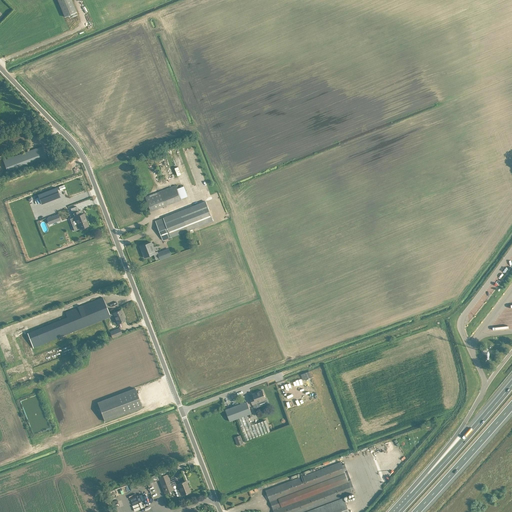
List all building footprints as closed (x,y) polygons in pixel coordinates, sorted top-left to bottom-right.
[(57,0),(65,17),(76,12),(70,0),(57,0)] [(82,0),(92,27),(169,0),(168,0),(82,0)] [(31,22),(13,30),(17,39),(35,31),(31,22)] [(0,152),(30,141),(25,128),(0,137),(0,152)] [(3,160),(8,174),(47,159),(42,146),(3,160)] [(176,186),(146,197),(151,211),(181,199),(176,186)] [(56,187),(38,195),(41,204),(60,197),(56,187)] [(213,220),(206,201),(156,221),(163,240),(213,220)] [(74,213),(73,213),(74,217),(75,217),(77,221),(80,229),(84,227),(88,226),(84,213),(83,214),(81,210),(78,211),(74,213)] [(57,211),(46,216),(47,218),(49,224),(60,220),(58,214),(57,211)] [(23,227),(0,233),(0,247),(27,239),(23,227)] [(0,248),(0,249),(4,261),(46,248),(43,239),(29,243),(28,239),(0,248)] [(152,242),(141,246),(144,253),(143,253),(145,257),(152,254),(154,254),(155,256),(158,254),(160,260),(172,256),(169,248),(158,252),(158,251),(155,252),(153,246),(152,242)] [(490,288),(493,290),(503,278),(500,275),(490,288)] [(478,310),(487,297),(484,295),(476,309),(478,310)] [(110,315),(103,297),(91,302),(65,312),(67,317),(35,329),(27,332),(33,348),(41,345),(110,316),(110,317),(114,315),(117,323),(121,322),(126,320),(121,310),(113,313),(110,315)] [(112,338),(122,334),(120,328),(110,331),(112,338)] [(309,371),(301,374),(302,376),(303,380),(305,379),(311,377),(309,371)] [(104,422),(138,409),(142,407),(135,388),(131,390),(97,402),(104,422)] [(252,404),(256,403),(266,399),(263,390),(253,394),(254,397),(250,398),(252,403),(252,404)] [(252,416),(251,413),(247,401),(225,409),(230,421),(238,418),(246,441),(270,432),(266,420),(251,426),(247,415),(248,414),(249,417),(252,416)] [(240,435),(234,437),(237,445),(244,443),(240,435)] [(342,465),(341,462),(265,490),(273,511),(301,511),(352,493),(348,481),(344,471),(347,469),(345,464),(342,465)] [(167,474),(159,477),(165,493),(173,490),(172,486),(170,481),(167,474)] [(176,479),(170,481),(172,486),(176,484),(178,488),(179,488),(182,495),(185,494),(190,492),(186,481),(181,482),(178,484),(176,479)] [(349,511),(344,497),(304,511),(349,511)]
